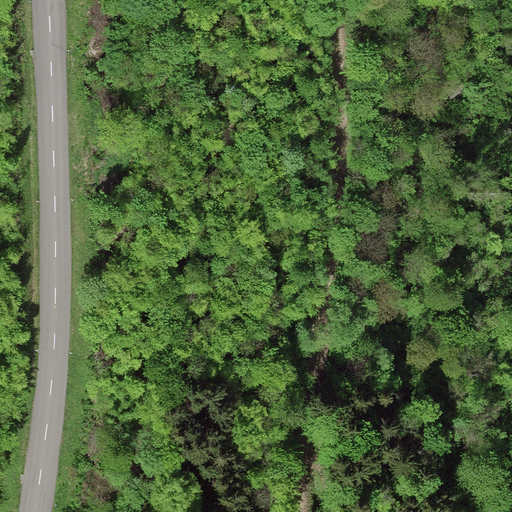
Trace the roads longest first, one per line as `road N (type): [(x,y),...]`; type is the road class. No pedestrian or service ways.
road 1 (track): [(334,0),(338,168),(299,511)]
road 2 (tertiary): [(47,0),(53,364),(34,511)]
